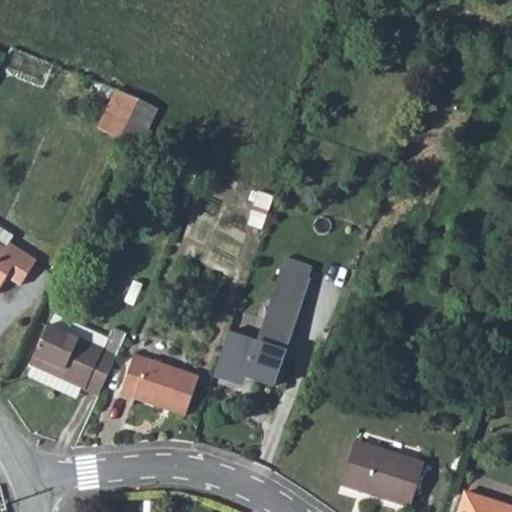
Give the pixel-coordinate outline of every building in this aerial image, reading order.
[(6,65),(48,79),(54,61),(13,46),(6,65)] [(89,137),(111,148),(122,127),(132,108),(110,97),(89,137)] [(0,236),(0,284),(1,284),(18,298),(36,275),(2,248),(7,242),(0,236)] [(292,258),(284,279),(311,289),(319,268),(292,258)] [(284,279),(278,296),(305,306),(311,289),(284,279)] [(235,320),(223,355),(279,376),(305,306),(278,296),(265,331),(235,320)] [(29,366),(32,367),(80,391),(95,398),(124,338),(111,331),(105,342),(99,353),(69,338),(47,327),(29,366)] [(75,327),(69,338),(99,353),(105,342),(75,327)] [(202,365),(138,340),(123,379),(187,404),(202,365)] [(80,391),(32,367),(26,378),(74,403),(80,391)] [(355,448),(343,490),(414,510),(426,468),(355,448)] [(497,511),(466,503),(462,511),(497,511)]
